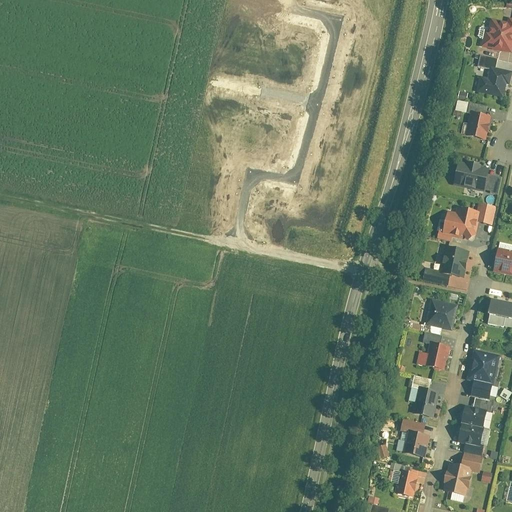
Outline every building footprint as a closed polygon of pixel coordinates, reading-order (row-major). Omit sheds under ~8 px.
[(511,24),(489,20),(483,50),(511,56),(511,24)] [(511,75),(488,70),(484,93),(507,98),(511,75)] [(456,101),(454,111),(464,114),(467,104),(456,101)] [(492,120),(474,117),(470,141),(488,144),(492,120)] [(490,171),(462,166),(457,190),(485,196),(490,171)] [(459,215),(447,213),(443,237),(475,243),(480,213),(460,209),(459,215)] [(511,251),(498,249),(494,272),(511,275),(511,251)] [(474,256),(455,253),(451,279),(469,283),(474,256)] [(452,273),(426,268),(423,282),(449,287),(452,273)] [(458,307),(430,302),(425,326),(453,331),(458,307)] [(511,307),(491,303),(487,320),(511,325),(511,307)] [(449,350),(431,347),(426,370),(445,373),(449,350)] [(501,355),(475,351),(469,382),(495,387),(501,355)] [(410,389),(408,402),(419,404),(421,391),(410,389)] [(437,397),(421,394),(417,417),(433,420),(437,397)] [(489,411),(467,407),(460,443),(482,447),(489,411)] [(430,439),(412,436),(408,459),(425,463),(430,439)] [(387,458),(387,446),(377,447),(377,459),(387,458)] [(485,458),(463,454),(461,469),(482,473),(485,458)] [(471,471),(450,467),(445,496),(466,500),(471,471)] [(490,485),(493,474),(482,472),(480,482),(490,485)] [(419,477),(399,473),(395,495),(415,498),(419,477)]
